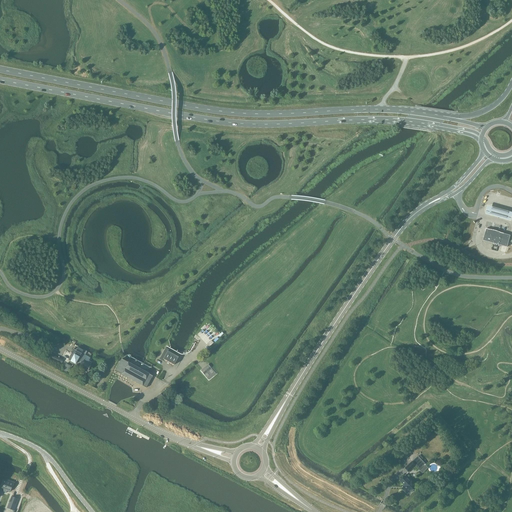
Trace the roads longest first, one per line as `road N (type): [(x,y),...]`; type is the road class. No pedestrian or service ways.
road 1 (secondary): [(0,80),(231,122),(374,119),(454,129)]
road 2 (secondary): [(448,117),(388,109),(237,113),(0,68)]
road 3 (secondary): [(258,448),(378,259),(433,201)]
road 4 (unclassified): [(234,458),(168,436),(0,348)]
road 5 (unclassified): [(92,511),(43,452),(0,433)]
